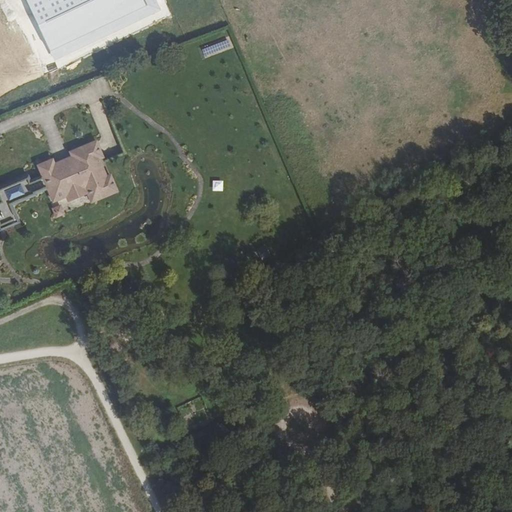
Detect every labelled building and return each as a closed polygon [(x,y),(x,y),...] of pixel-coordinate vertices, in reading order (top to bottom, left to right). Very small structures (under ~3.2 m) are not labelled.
[(207,58),(228,50),(223,38),(202,45),(207,58)] [(231,58),(228,50),(207,58),(210,65),(231,58)] [(0,202),(0,222),(2,227),(19,219),(12,204),(36,193),(36,191),(48,186),(55,199),(68,192),(67,190),(85,181),(93,197),(118,186),(110,170),(100,175),(91,157),(102,152),(94,137),(70,149),(72,153),(54,162),(52,157),(38,164),(43,174),(30,180),(28,175),(0,188),(0,197),(2,201),(0,202)] [(223,190),(222,179),(212,179),(212,190),(223,190)] [(66,200),(66,199),(52,202),(54,213),(89,206),(87,196),(66,200)]
